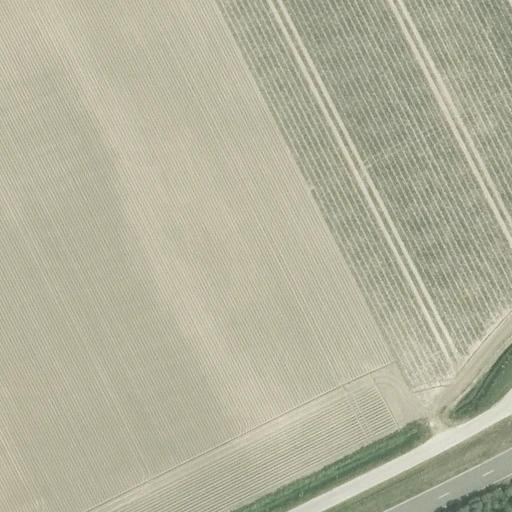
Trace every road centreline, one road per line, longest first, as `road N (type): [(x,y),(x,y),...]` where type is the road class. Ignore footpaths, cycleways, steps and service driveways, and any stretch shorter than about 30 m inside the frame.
road 1 (unclassified): [(296,511),(511,403)]
road 2 (unclassified): [(393,511),(511,452)]
